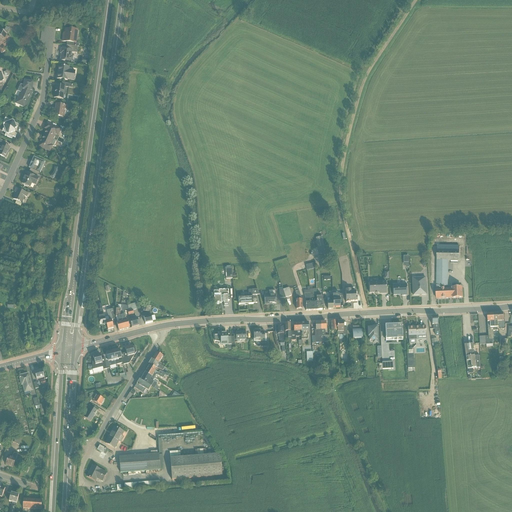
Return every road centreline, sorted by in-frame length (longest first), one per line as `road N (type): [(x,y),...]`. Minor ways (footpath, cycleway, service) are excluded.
road 1 (secondary): [(108,0),(62,351)]
road 2 (secondary): [(74,348),(119,0)]
road 3 (track): [(415,0),(368,68),(346,134),(342,204),(366,313)]
road 4 (tertiary): [(162,326),(347,313)]
road 5 (residential): [(80,485),(90,447),(162,326)]
road 6 (residential): [(0,199),(42,101),(51,32)]
road 7 (tertiary): [(511,306),(347,313)]
road 8 (secondary): [(63,511),(74,348)]
road 9 (secondary): [(62,351),(53,511)]
road 10 (unknown): [(88,452),(112,466),(119,452),(142,447),(146,432),(110,414)]
